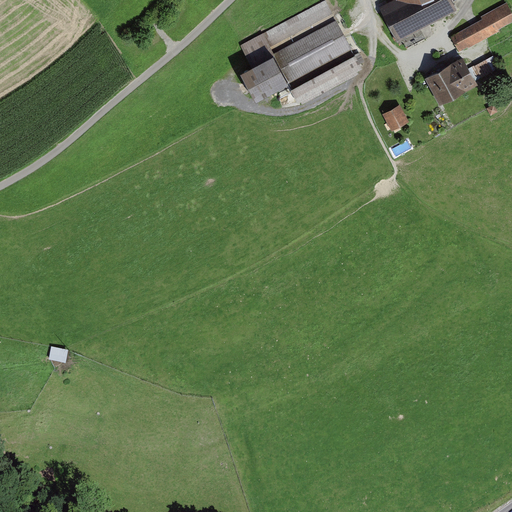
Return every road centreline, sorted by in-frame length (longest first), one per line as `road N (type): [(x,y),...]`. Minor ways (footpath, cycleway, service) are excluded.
road 1 (track): [(0,187),(58,150),(231,0)]
road 2 (track): [(396,169),(365,107),(374,35)]
road 3 (track): [(374,35),(401,55),(420,53),(471,0)]
